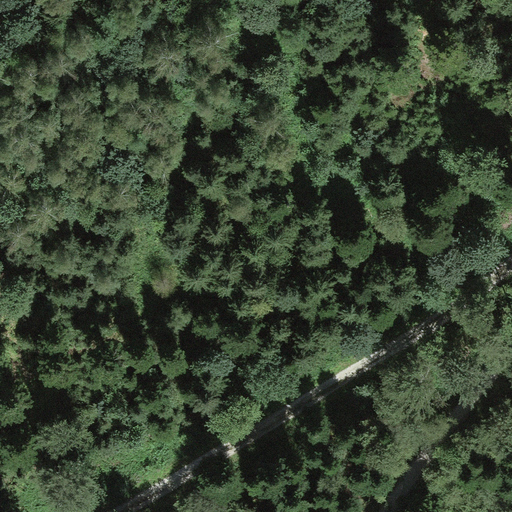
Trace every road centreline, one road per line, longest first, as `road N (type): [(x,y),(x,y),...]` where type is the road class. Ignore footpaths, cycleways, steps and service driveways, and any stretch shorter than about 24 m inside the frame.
road 1 (track): [(511,261),(457,305),(112,511)]
road 2 (track): [(390,511),(511,345)]
